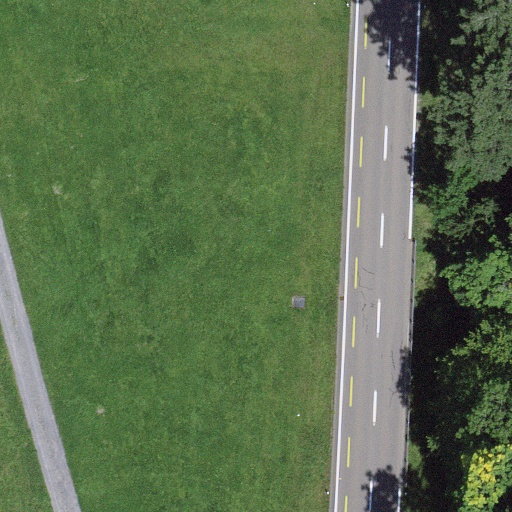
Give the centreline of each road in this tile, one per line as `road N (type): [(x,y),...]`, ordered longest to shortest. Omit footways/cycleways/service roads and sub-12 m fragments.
road 1 (secondary): [(369,511),(391,0)]
road 2 (track): [(0,278),(62,511)]
